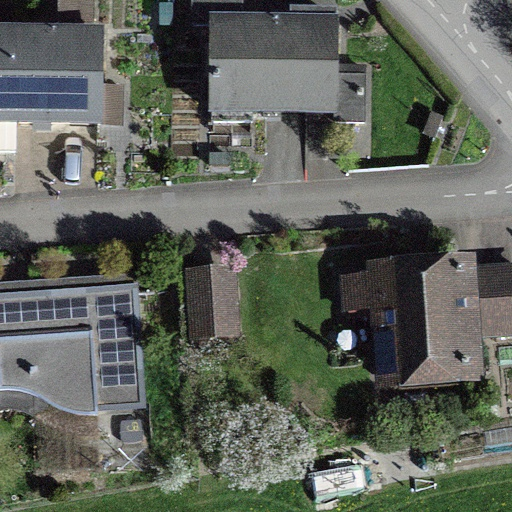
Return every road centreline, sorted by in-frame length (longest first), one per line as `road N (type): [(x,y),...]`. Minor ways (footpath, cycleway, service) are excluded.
road 1 (residential): [(511,182),(0,217)]
road 2 (residential): [(511,105),(427,0)]
